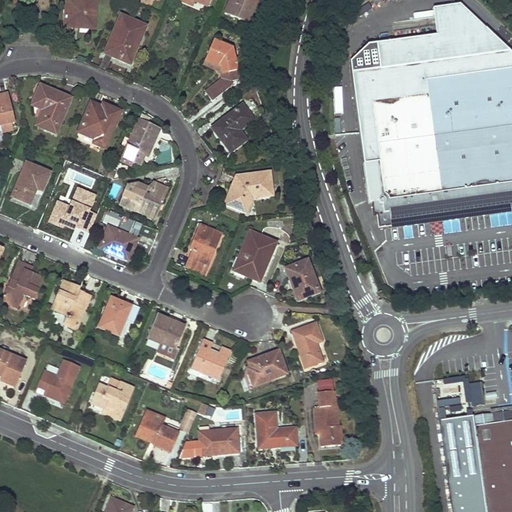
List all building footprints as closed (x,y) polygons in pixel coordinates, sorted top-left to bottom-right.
[(66,0),(64,26),(75,27),(75,24),(95,25),(95,0),(66,0)] [(230,0),(226,12),(248,22),(256,0),(262,0),(263,0),(230,0)] [(379,215),(381,228),(419,223),(417,211),(446,207),(447,215),(455,216),(467,216),(479,214),(492,212),(503,209),(511,206),(509,198),(511,197),(511,55),(459,6),(432,9),(436,36),(368,46),(350,63),(370,204),(373,203),(375,216),(379,215)] [(145,27),(121,17),(105,53),(114,57),(119,59),(121,55),(131,59),(145,27)] [(222,78),(205,91),(209,97),(212,100),(232,85),(232,82),(240,79),(231,49),(213,41),(204,61),(218,66),(219,72),(222,78)] [(121,55),(119,59),(130,64),(131,59),(121,55)] [(218,66),(204,61),(203,65),(219,72),(218,66)] [(50,90),(41,86),(34,102),(45,107),(37,125),(56,134),(71,98),(50,90)] [(11,123),(14,122),(7,93),(0,94),(0,126),(1,132),(13,130),(11,123)] [(101,108),(91,104),(78,133),(95,140),(94,143),(105,148),(119,113),(109,108),(103,105),(101,108)] [(241,106),(212,128),(222,142),(230,152),(245,140),(238,130),(252,120),(241,106)] [(147,125),(139,121),(121,161),(130,165),(133,161),(141,164),(145,155),(147,151),(150,153),(160,130),(147,125)] [(26,164),(12,197),(23,201),(29,204),(36,188),(41,191),(49,173),(26,164)] [(229,193),(224,203),(243,212),(250,198),(272,195),(269,173),(236,176),(229,193)] [(126,186),(119,203),(138,212),(139,208),(157,215),(160,208),(166,193),(159,190),(160,187),(154,184),(151,190),(137,184),(135,190),(126,186)] [(139,208),(138,212),(155,219),(157,215),(139,208)] [(193,251),(187,265),(204,273),(221,234),(200,226),(193,243),(196,245),(193,251)] [(109,228),(101,247),(119,255),(128,259),(136,240),(109,228)] [(241,256),(235,271),(253,279),(259,282),(274,243),(249,232),(239,256),(241,256)] [(307,260),(286,268),(295,292),(297,299),(318,291),(307,260)] [(18,261),(10,280),(17,284),(25,265),(18,261)] [(10,280),(1,301),(17,308),(28,312),(34,299),(42,280),(30,274),(33,268),(29,267),(25,265),(17,284),(10,280)] [(73,287),(64,283),(52,310),(67,316),(64,325),(76,330),(90,298),(77,293),(79,289),(73,287)] [(79,289),(77,293),(90,298),(91,294),(79,289)] [(111,299),(99,328),(118,336),(130,307),(121,304),(111,299)] [(173,322),(158,316),(148,339),(167,347),(174,350),(174,348),(183,327),(173,322)] [(315,324),(293,332),(305,367),(321,361),(317,347),(315,346),(314,344),(321,341),(315,324)] [(203,340),(191,368),(219,379),(230,351),(221,347),(219,354),(210,350),(212,344),(203,340)] [(167,347),(164,355),(173,359),(177,349),(174,348),(174,350),(167,347)] [(25,363),(0,352),(0,371),(3,373),(1,380),(8,383),(15,387),(25,363)] [(249,375),(253,386),(286,373),(278,352),(266,356),(248,362),(250,368),(252,373),(249,375)] [(63,363),(57,378),(44,373),(37,391),(49,395),(48,399),(65,406),(80,369),(63,363)] [(110,381),(107,388),(115,392),(119,385),(110,381)] [(107,388),(98,385),(90,403),(105,410),(106,407),(113,411),(110,418),(119,422),(133,389),(119,383),(119,385),(115,392),(107,388)] [(335,407),(335,399),(318,400),(318,408),(314,409),(315,428),(320,428),(320,434),(321,447),(331,446),(339,445),(338,426),(337,426),(332,427),(330,407),(335,407)] [(105,410),(103,415),(110,418),(113,411),(106,407),(105,410)] [(460,479),(470,478),(475,511),(511,511),(511,409),(451,418),(460,479)] [(274,413),(255,414),(257,444),(275,443),(275,447),(296,446),(295,429),(276,430),(274,413)] [(153,446),(170,452),(177,434),(163,428),(164,425),(144,418),(136,434),(154,442),(153,446)] [(184,418),(180,429),(186,432),(191,420),(184,418)] [(236,430),(199,432),(201,455),(217,454),(238,453),(236,430)] [(154,442),(136,434),(135,438),(153,446),(154,442)] [(112,499),(106,511),(130,511),(132,508),(123,504),(112,499)]
